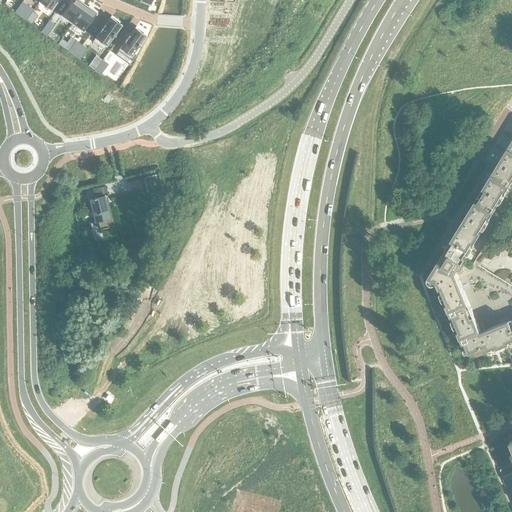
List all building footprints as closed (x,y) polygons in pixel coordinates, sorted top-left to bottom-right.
[(40,0),(40,1),(51,9),(57,0),(40,0)] [(81,0),(71,0),(61,15),(72,23),(85,5),(83,3),(84,1),(81,0)] [(22,1),(14,12),(20,16),(28,5),(22,1)] [(28,5),(20,16),(26,20),(34,10),(28,5)] [(85,5),(72,23),(83,31),(97,11),(89,5),(88,7),(85,5)] [(100,30),(93,41),(104,49),(112,38),(114,35),(115,36),(116,34),(115,33),(121,25),(119,23),(120,21),(111,15),(105,24),(102,27),(100,30)] [(49,20),(41,31),(47,36),(55,25),(49,20)] [(125,41),(119,50),(130,58),(139,46),(141,44),(140,44),(146,35),(143,34),(145,32),(136,26),(130,35),(129,35),(127,37),(125,41)] [(76,40),(68,51),(74,55),(82,45),(76,40)] [(82,45),(74,55),(80,60),(88,49),(82,45)] [(102,60),(94,71),(100,75),(108,64),(102,60)] [(511,326),(509,320),(481,332),(457,274),(464,271),(462,268),(463,267),(463,266),(464,266),(464,265),(463,264),(463,263),(462,263),(511,181),(511,140),(429,276),(428,277),(428,278),(428,279),(428,280),(429,281),(429,282),(430,283),(431,283),(432,284),(433,284),(434,284),(435,284),(438,282),(440,288),(442,287),(448,303),(446,304),(451,316),(453,315),(460,331),(458,331),(463,344),(465,343),(469,352),(486,345),(488,350),(496,346),(497,348),(509,343),(508,341),(511,339),(511,326)] [(108,195),(106,186),(93,189),(95,198),(94,198),(90,199),(96,221),(98,221),(100,229),(108,227),(114,226),(110,208),(107,209),(104,196),(108,195)] [(146,285),(142,296),(148,298),(152,287),(146,285)]
